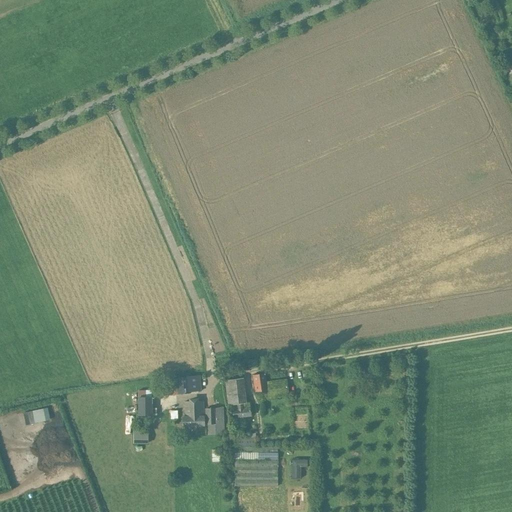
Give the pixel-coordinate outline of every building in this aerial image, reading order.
[(286,379),(266,382),(265,374),(252,376),(254,392),(267,391),(268,399),(288,396),(286,379)] [(200,375),(176,379),(177,381),(165,382),(167,396),(178,394),(201,391),(200,375)] [(231,405),(232,410),(233,418),(251,416),(249,403),(246,403),(244,378),(225,380),(227,405),(231,405)] [(137,397),(138,416),(152,416),(156,416),(156,407),(152,407),(151,397),(151,390),(138,391),(138,397),(137,397)] [(203,418),(204,418),(203,401),(182,402),(183,419),(182,419),(183,428),(204,428),(203,418)] [(205,409),(206,424),(207,437),(216,436),(216,433),(222,433),(222,424),(224,424),(223,407),(215,409),(215,408),(205,409)] [(23,413),(26,425),(35,423),(32,411),(23,413)] [(134,443),(149,443),(150,430),(135,429),(134,443)] [(234,438),(234,447),(234,486),(277,487),(277,447),(256,447),(256,438),(249,438),(234,438)] [(307,458),(292,458),(291,478),(300,478),(301,467),(307,467),(307,458)]
